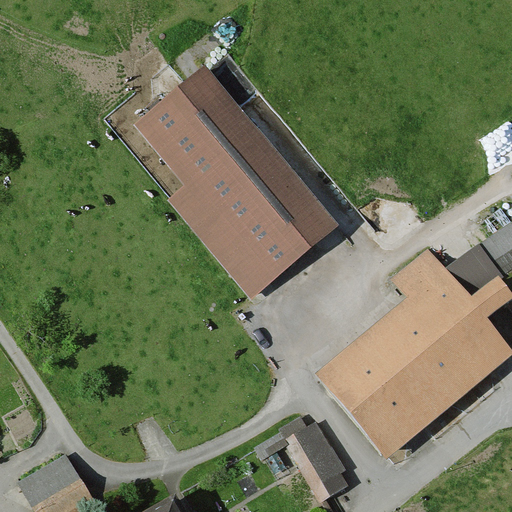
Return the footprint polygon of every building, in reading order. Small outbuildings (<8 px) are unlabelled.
[(336,234),(203,75),(133,133),(183,194),(168,207),(250,305),(336,234)] [(444,278),(426,255),(388,285),(407,309),(315,383),(383,467),(511,365),(484,332),(511,309),(496,289),(511,275),(511,228),(511,229),(500,215),(476,234),(485,244),(444,278)] [(288,448),(321,505),(326,503),(348,490),(341,477),(345,475),(316,425),(307,430),(301,419),(279,432),(280,434),(288,448)] [(288,448),(280,434),(254,449),(262,463),(288,448)] [(86,511),(57,464),(15,489),(28,511),(86,511)]
